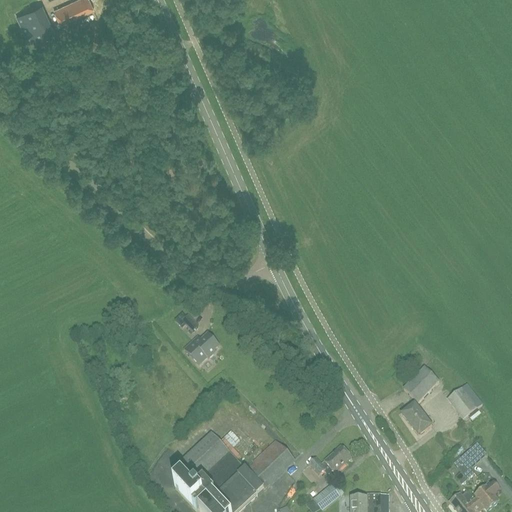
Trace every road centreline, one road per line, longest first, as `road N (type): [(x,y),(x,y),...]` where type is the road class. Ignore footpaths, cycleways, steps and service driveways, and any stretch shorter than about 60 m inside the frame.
road 1 (unclassified): [(273,262),(224,283),(187,275),(0,98)]
road 2 (primary): [(421,511),(273,262)]
road 3 (primary): [(273,262),(157,0)]
